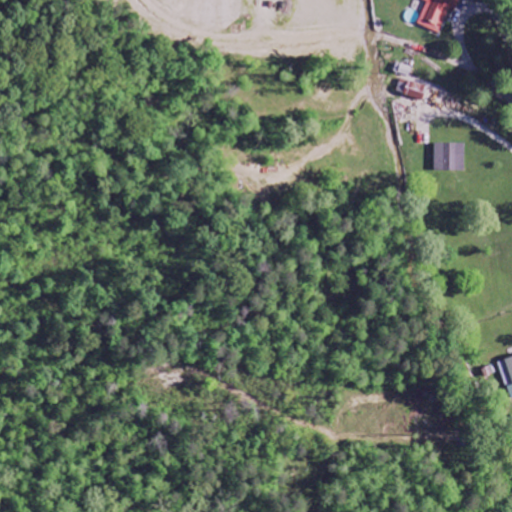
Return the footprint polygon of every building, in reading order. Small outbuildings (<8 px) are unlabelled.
[(461,0),(423,0),(428,2),(419,25),(440,34),(450,10),(456,13),(461,0)] [(410,78),(413,69),(398,64),(395,73),(410,78)] [(429,86),(400,80),(397,96),(426,101),(429,86)] [(436,145),(436,172),(466,172),(466,145),(436,145)] [(511,399),(511,358),(498,363),(511,400),(511,399)]
